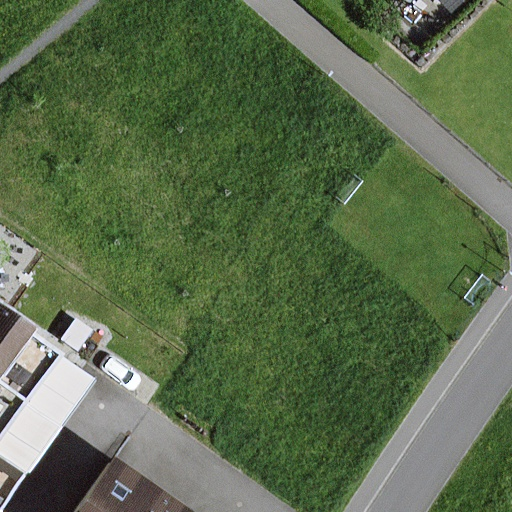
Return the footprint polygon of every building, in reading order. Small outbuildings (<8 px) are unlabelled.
[(467,0),(436,0),(452,15),(467,0)] [(46,328),(0,295),(0,371),(72,423),(105,376),(43,332),(46,328)] [(72,423),(0,371),(0,443),(4,446),(39,470),(72,423)] [(76,511),(149,511),(165,491),(116,456),(76,511)] [(195,511),(165,491),(149,511),(195,511)]
